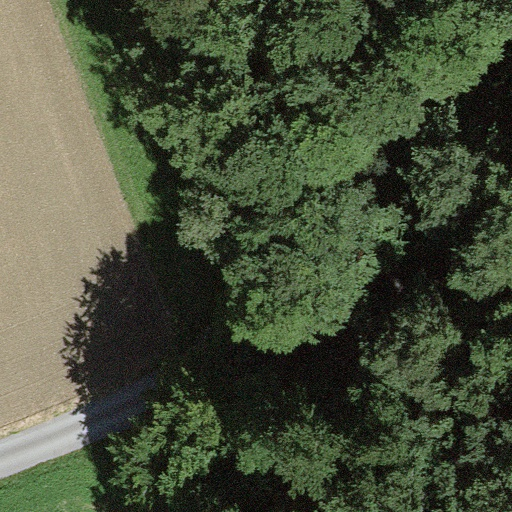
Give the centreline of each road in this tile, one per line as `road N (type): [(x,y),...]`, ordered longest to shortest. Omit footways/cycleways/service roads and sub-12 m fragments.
road 1 (unclassified): [(462,85),(349,205),(278,329),(0,449)]
road 2 (track): [(278,329),(215,245),(137,0)]
road 3 (track): [(278,329),(347,340),(452,405)]
